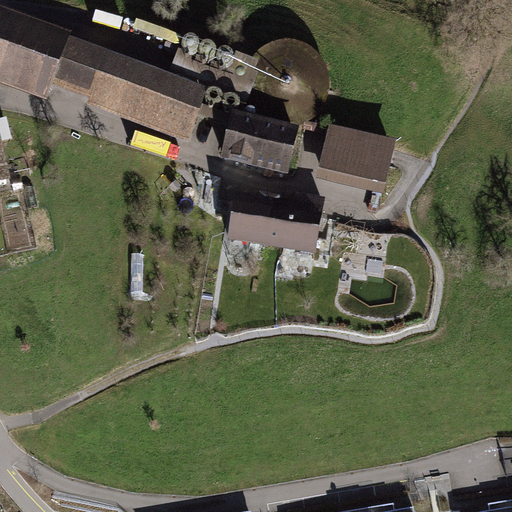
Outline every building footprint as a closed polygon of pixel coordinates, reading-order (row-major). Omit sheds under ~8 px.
[(209,94),(0,15),(0,86),(49,105),(54,92),(190,143),(209,94)] [(299,134),(234,117),(224,159),(291,177),(299,134)] [(394,152),(332,136),(321,182),(382,198),(394,152)] [(0,138),(0,185),(10,184),(0,138)] [(327,214),(236,197),(227,245),(317,262),(327,214)]
